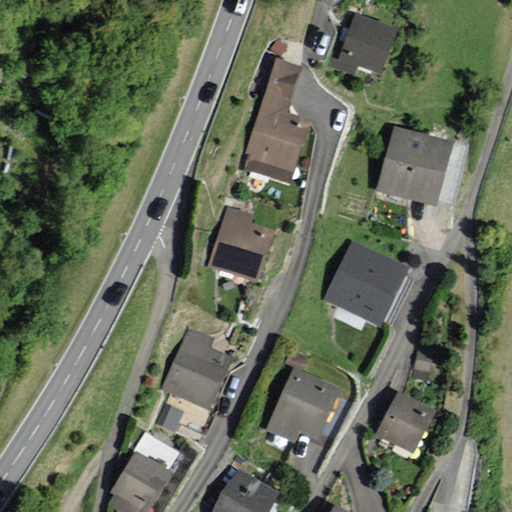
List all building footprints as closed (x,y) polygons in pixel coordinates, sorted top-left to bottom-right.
[(399,27),(355,13),(337,68),(355,74),(358,65),(383,73),(399,27)] [(302,66),(276,58),(246,153),(248,154),(244,167),(292,182),(311,120),(287,113),(302,66)] [(453,141),(394,127),(379,188),(438,202),(453,141)] [(255,215),(227,205),(208,263),(259,279),(275,230),(253,222),(255,215)] [(410,268),(352,241),(326,299),(384,325),(410,268)] [(215,337),(187,326),(162,388),(216,409),(237,356),(212,345),(215,337)] [(342,388),(295,366),(266,429),(295,442),(301,430),(319,438),(342,388)] [(437,410),(399,391),(377,434),(416,453),(437,410)] [(151,511),(185,455),(145,431),(124,466),(127,467),(112,493),(121,499),(117,505),(129,511),(151,511)] [(268,511),(280,492),(239,468),(213,511),(268,511)]
